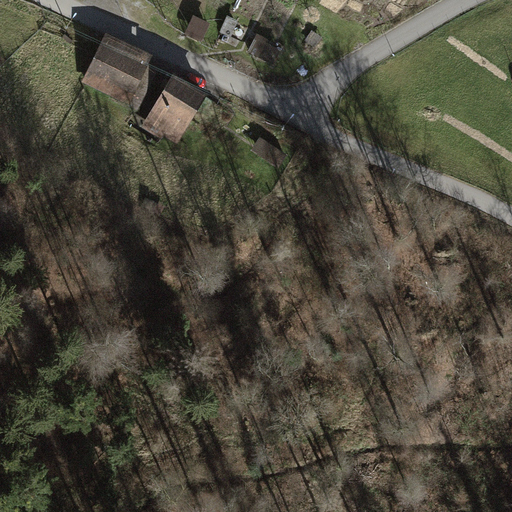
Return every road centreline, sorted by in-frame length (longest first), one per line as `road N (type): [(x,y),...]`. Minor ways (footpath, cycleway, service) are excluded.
road 1 (residential): [(49,0),(298,120)]
road 2 (residential): [(298,120),(511,219)]
road 3 (residential): [(466,0),(317,92),(298,120)]
